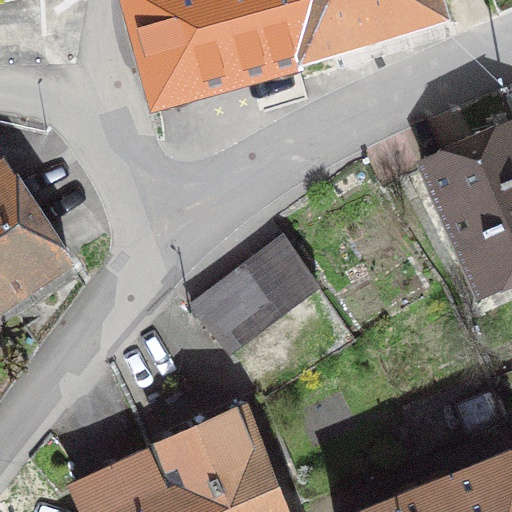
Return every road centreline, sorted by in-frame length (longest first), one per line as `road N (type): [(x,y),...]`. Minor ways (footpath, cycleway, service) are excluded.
road 1 (residential): [(164,238),(280,141),(511,38)]
road 2 (residential): [(164,238),(0,471)]
road 3 (residential): [(0,83),(100,107),(164,238)]
